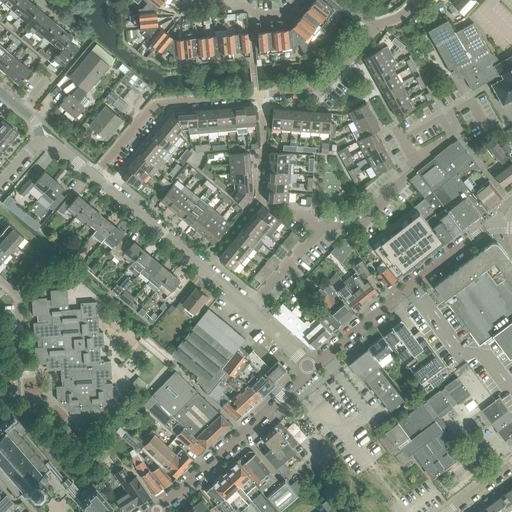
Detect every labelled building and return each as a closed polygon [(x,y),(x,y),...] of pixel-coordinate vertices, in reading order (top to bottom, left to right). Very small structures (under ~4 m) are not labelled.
[(4,0),(3,2),(11,9),(18,0),(4,0)] [(18,0),(11,9),(19,16),(31,3),(27,0),(18,0)] [(143,0),(147,3),(148,4),(148,3),(156,10),(163,1),(161,0),(143,0)] [(339,8),(329,0),(327,3),(323,0),(314,0),(313,2),(309,0),(302,0),(302,1),(309,7),(299,19),(292,13),(288,18),(295,24),(290,29),(283,30),(282,21),(276,22),(276,31),(261,32),(260,23),(254,24),(254,32),(258,32),(259,44),(255,44),(256,56),(260,56),(260,54),(293,52),(293,47),(304,41),(307,44),(335,11),(336,12),(339,8)] [(478,3),(474,0),(455,0),(452,4),(465,16),(478,3)] [(19,16),(28,23),(39,10),(31,3),(19,16)] [(147,3),(142,8),(138,8),(139,15),(133,15),(133,21),(157,18),(156,10),(148,3),(148,4),(147,3)] [(33,34),(34,33),(47,17),(39,10),(28,23),(32,27),(29,30),(33,34)] [(42,40),(44,37),(56,24),(47,17),(34,33),(42,40)] [(134,26),(140,26),(140,31),(145,31),(150,35),(151,34),(158,27),(158,26),(157,18),(133,21),(134,26)] [(447,21),(428,31),(452,75),(458,71),(460,75),(463,74),(472,91),(495,78),(497,82),(491,85),(502,106),(511,100),(511,56),(496,65),(495,63),(497,62),(494,57),(493,58),(473,23),(454,34),(447,21)] [(44,37),(53,44),(64,31),(56,24),(44,37)] [(151,34),(150,35),(146,40),(151,44),(147,48),(151,52),(166,33),(158,27),(151,34)] [(69,42),(73,38),(64,31),(53,44),(60,51),(61,51),(68,42),(69,42)] [(222,54),(223,59),(228,59),(226,35),(225,31),(214,32),(215,36),(217,54),(222,54)] [(10,33),(7,37),(13,41),(16,38),(10,33)] [(155,55),(158,50),(163,54),(167,49),(167,50),(168,49),(168,48),(174,40),(166,33),(151,52),(154,54),(155,55)] [(201,56),(202,61),(206,61),(204,37),(204,33),(193,34),(195,56),(201,56)] [(243,52),(244,57),(250,57),(247,33),(236,34),(238,52),(243,52)] [(190,63),(190,57),(195,56),(193,34),(182,35),(183,39),(185,63),(190,63)] [(233,58),(232,53),(238,52),(236,34),(226,35),(228,59),(233,58)] [(212,60),(211,55),(217,54),(215,36),(204,37),(206,61),(212,60)] [(395,38),(392,42),(397,46),(400,42),(395,38)] [(173,54),(173,59),(179,58),(180,64),(185,63),(183,39),(175,40),(174,40),(168,48),(168,49),(167,50),(173,54)] [(77,49),(69,42),(68,42),(61,51),(60,51),(57,55),(66,63),(77,49)] [(402,50),(405,46),(400,42),(397,46),(402,50)] [(68,95),(59,105),(75,119),(84,108),(84,107),(88,103),(89,101),(84,97),(87,93),(110,67),(109,66),(115,59),(97,44),(91,51),(69,77),(78,85),(79,86),(70,96),(68,95)] [(387,46),(382,49),(364,59),(369,68),(392,54),(387,46)] [(8,47),(5,50),(0,56),(0,68),(2,70),(13,57),(9,53),(11,50),(8,47)] [(27,47),(24,51),(29,55),(32,52),(27,47)] [(374,76),(392,66),(397,63),(392,54),(369,68),(374,76)] [(2,70),(11,77),(22,64),(13,57),(2,70)] [(122,63),(118,68),(125,74),(122,79),(122,80),(140,94),(147,85),(148,85),(122,63)] [(19,84),(30,71),(22,64),(11,77),(19,84)] [(374,76),(378,84),(396,75),(392,66),(374,76)] [(378,84),(383,93),(401,83),(396,75),(378,84)] [(72,93),(77,86),(72,82),(66,89),(72,93)] [(383,93),(388,102),(406,92),(401,83),(383,93)] [(388,102),(392,110),(410,100),(406,92),(388,102)] [(122,114),(128,107),(111,93),(105,100),(122,114)] [(397,118),(415,108),(410,100),(392,110),(397,118)] [(348,113),(353,122),(371,112),(366,103),(348,113)] [(246,127),(256,126),(254,106),(244,107),(246,127)] [(107,141),(123,122),(105,107),(89,125),(107,141)] [(235,108),(237,132),(237,134),(246,133),(246,127),(244,107),(235,108)] [(225,108),(215,109),(218,133),(227,132),(225,108)] [(227,132),(237,132),(235,108),(225,108),(227,132)] [(215,109),(206,110),(208,134),(218,133),(215,109)] [(273,109),(271,129),(281,130),(282,110),(273,109)] [(206,110),(196,111),(198,135),(208,134),(206,110)] [(281,130),(291,131),(292,111),(282,110),(281,130)] [(188,130),(188,136),(198,135),(196,111),(187,112),(188,130)] [(291,131),(300,131),(301,111),(292,111),(291,131)] [(300,131),(310,132),(311,112),(301,111),(300,131)] [(182,130),(188,130),(187,112),(173,113),(182,131),(182,130)] [(310,132),(319,133),(321,113),(311,112),(310,132)] [(353,122),(348,125),(353,133),(376,120),(371,112),(353,122)] [(173,113),(164,124),(177,135),(178,135),(182,131),(173,113)] [(330,124),(331,113),(321,113),(319,133),(329,134),(330,131),(330,124)] [(19,132),(0,116),(0,132),(11,142),(19,132)] [(375,132),(380,129),(376,120),(353,133),(357,141),(362,138),(375,132)] [(157,131),(173,144),(177,147),(183,140),(179,137),(180,137),(178,135),(177,135),(164,124),(157,131)] [(157,131),(151,139),(167,152),(173,144),(157,131)] [(0,132),(0,148),(3,151),(11,142),(0,132)] [(357,141),(362,150),(380,140),(375,132),(362,138),(357,141)] [(151,139),(145,147),(161,159),(167,152),(151,139)] [(362,150),(367,158),(384,149),(380,140),(362,150)] [(461,230),(503,198),(457,140),(451,145),(416,173),(417,174),(409,180),(424,199),(432,193),(461,230)] [(511,179),(511,163),(511,162),(506,157),(496,144),(489,150),(498,162),(499,161),(505,169),(494,177),(502,187),(511,179)] [(506,155),(511,151),(506,144),(501,148),(506,155)] [(164,162),(161,159),(145,147),(139,154),(158,169),(164,162)] [(192,153),(187,149),(183,153),(189,158),(192,153)] [(367,158),(371,167),(389,157),(384,149),(367,158)] [(249,153),(229,154),(229,165),(250,163),(249,153)] [(289,164),(290,154),(270,153),(269,163),(289,164)] [(133,161),(149,174),(152,177),(158,169),(139,154),(133,161)] [(178,160),(183,164),(186,161),(181,156),(178,160)] [(376,175),(394,165),(389,157),(371,167),(376,175)] [(142,181),(149,174),(133,161),(127,168),(142,181)] [(229,165),(230,174),(251,172),(250,163),(229,165)] [(292,164),(289,164),(269,163),(268,172),(292,174),(292,164)] [(181,167),(177,164),(173,169),(177,172),(181,167)] [(358,166),(353,169),(356,175),(361,172),(358,166)] [(192,167),(188,171),(194,176),(197,172),(192,167)] [(204,167),(201,171),(206,175),(209,172),(204,167)] [(121,176),(136,189),(140,192),(146,184),(142,181),(127,168),(121,176)] [(169,174),(172,177),(177,172),(173,169),(169,174)] [(30,179),(18,192),(24,197),(31,188),(40,196),(43,193),(54,180),(44,172),(35,183),(30,179)] [(199,180),(202,176),(197,172),(194,176),(199,180)] [(211,180),(215,176),(209,172),(206,175),(211,180)] [(251,182),(251,172),(230,174),(231,184),(234,184),(251,182)] [(268,182),(288,183),(291,183),(292,174),(268,172),(268,182)] [(40,196),(37,200),(47,208),(48,207),(53,211),(64,197),(60,194),(64,189),(54,180),(43,193),(40,196)] [(160,200),(168,207),(185,186),(177,180),(160,200)] [(170,183),(167,180),(162,185),(166,189),(170,183)] [(207,180),(203,184),(206,186),(209,188),(212,184),(211,184),(207,180)] [(234,184),(234,190),(252,196),(251,182),(234,184)] [(287,193),(288,183),(268,182),(267,192),(287,193)] [(214,193),(217,189),(211,184),(212,184),(209,188),(214,193)] [(185,186),(168,207),(175,213),(192,192),(185,186)] [(230,195),(243,207),(252,196),(234,190),(230,195)] [(175,213),(183,219),(200,198),(192,192),(175,213)] [(266,201),(289,203),(290,193),(287,193),(267,192),(266,201)] [(221,193),(218,197),(223,201),(226,197),(221,193)] [(453,236),(461,230),(432,193),(424,199),(453,236)] [(9,195),(2,203),(6,206),(12,211),(17,205),(18,204),(16,202),(13,199),(9,195)] [(158,199),(154,195),(150,201),(154,204),(158,199)] [(69,197),(57,210),(63,215),(67,210),(76,217),(87,204),(78,196),(74,201),(69,197)] [(228,205),(232,201),(226,197),(223,201),(228,205)] [(183,219),(190,225),(207,204),(200,198),(183,219)] [(419,213),(444,243),(453,236),(424,199),(414,207),(419,213)] [(76,217),(74,220),(78,223),(80,221),(85,225),(96,211),(87,204),(76,217)] [(190,225),(198,231),(214,210),(207,204),(190,225)] [(238,213),(241,209),(236,205),(233,209),(238,213)] [(282,223),(262,206),(255,214),(276,230),(282,223)] [(198,231),(205,237),(222,216),(214,210),(198,231)] [(96,211),(85,225),(88,228),(91,225),(96,230),(105,219),(96,211)] [(438,247),(443,243),(419,213),(374,248),(397,279),(403,274),(404,274),(428,255),(438,247)] [(250,221),(265,234),(270,238),(276,230),(255,214),(250,221)] [(205,237),(213,243),(229,224),(221,217),(222,216),(205,237)] [(96,230),(93,234),(97,238),(100,233),(106,238),(115,227),(105,219),(96,230)] [(36,220),(31,226),(36,230),(41,224),(36,220)] [(259,241),(265,234),(250,221),(243,228),(259,241)] [(1,233),(16,246),(20,250),(28,242),(9,224),(1,233)] [(106,238),(103,241),(112,249),(108,253),(113,257),(125,244),(120,240),(124,235),(115,227),(106,238)] [(253,249),(257,252),(263,245),(259,241),(243,228),(237,236),(253,249)] [(298,241),(300,238),(292,231),(289,234),(298,241)] [(1,233),(0,234),(0,246),(9,254),(16,246),(1,233)] [(237,236),(231,243),(246,256),(253,249),(237,236)] [(354,248),(349,240),(343,239),(330,253),(341,264),(354,248)] [(61,240),(58,243),(65,249),(68,245),(61,240)] [(125,244),(113,257),(118,261),(122,257),(131,264),(143,250),(133,243),(129,248),(125,244)] [(231,243),(225,251),(240,264),(246,256),(231,243)] [(438,283),(437,291),(472,337),(479,346),(494,334),(511,321),(511,264),(498,247),(496,245),(493,243),(490,244),(472,258),(438,283)] [(71,254),(74,251),(68,245),(65,249),(71,254)] [(0,246),(0,260),(2,262),(9,254),(0,246)] [(131,264),(130,265),(140,273),(152,258),(143,250),(131,264)] [(36,264),(43,255),(38,251),(31,259),(36,264)] [(218,258),(234,271),(240,264),(225,251),(218,258)] [(84,258),(77,253),(74,256),(81,262),(84,258)] [(152,258),(140,273),(149,280),(161,266),(152,258)] [(24,267),(28,271),(36,264),(31,259),(27,264),(24,267)] [(363,279),(371,274),(363,262),(355,267),(363,279)] [(370,262),(366,265),(371,271),(374,269),(370,262)] [(397,280),(382,262),(375,267),(379,274),(377,276),(386,288),(397,280)] [(161,266),(149,280),(153,284),(158,288),(161,284),(170,274),(161,266)] [(24,267),(21,271),(16,275),(21,280),(28,271),(24,267)] [(355,273),(351,277),(361,288),(370,300),(378,293),(368,281),(365,284),(355,273)] [(161,284),(158,288),(167,296),(164,299),(169,304),(176,296),(181,290),(176,286),(180,282),(170,274),(161,284)] [(14,288),(17,284),(21,280),(16,275),(9,284),(14,288)] [(81,283),(73,277),(66,285),(73,292),(81,283)] [(343,283),(346,286),(363,306),(370,300),(361,288),(351,277),(343,283)] [(119,297),(122,293),(125,291),(117,284),(112,291),(119,297)] [(340,299),(328,285),(323,290),(326,292),(337,302),(340,299)] [(338,292),(345,300),(344,300),(355,313),(363,306),(346,286),(338,292)] [(208,298),(196,288),(187,298),(185,297),(175,308),(181,313),(185,308),(193,315),(208,298)] [(46,298),(31,299),(33,316),(36,316),(37,323),(33,324),(34,341),(37,340),(38,348),(34,348),(35,365),(46,364),(50,364),(50,367),(60,367),(60,370),(61,382),(63,382),(64,386),(56,386),(57,401),(70,412),(72,414),(99,413),(99,412),(112,398),(111,384),(104,384),(103,380),(105,380),(111,379),(110,362),(103,362),(103,360),(100,360),(99,348),(103,348),(103,333),(98,333),(97,318),(95,319),(93,298),(80,299),(81,310),(76,310),(68,310),(66,290),(49,291),(50,301),(46,301),(46,298)] [(125,291),(122,293),(129,299),(126,302),(128,304),(131,301),(134,297),(125,290),(125,291)] [(326,292),(319,299),(327,308),(329,311),(331,310),(333,311),(331,313),(341,324),(353,314),(343,302),(339,305),(336,302),(337,302),(326,292)] [(126,302),(129,299),(122,293),(119,297),(126,302)] [(131,301),(128,304),(135,309),(138,306),(131,301)] [(308,323),(305,322),(303,324),(297,318),(296,319),(281,306),(272,315),(310,349),(314,350),(330,335),(319,323),(316,319),(313,322),(310,325),(308,323)] [(138,312),(142,316),(145,319),(152,324),(154,321),(158,316),(154,313),(150,318),(145,314),(146,312),(142,308),(138,312)] [(319,315),(333,331),(341,324),(331,313),(333,311),(331,310),(329,311),(327,308),(319,315)] [(239,347),(245,340),(208,309),(171,355),(197,377),(196,379),(208,395),(216,387),(215,386),(227,373),(222,369),(237,350),(239,347)] [(511,321),(494,334),(492,336),(509,359),(511,357),(511,358),(511,321)] [(445,366),(423,337),(418,341),(403,322),(393,330),(413,357),(416,361),(408,367),(421,385),(440,370),(441,370),(445,366)] [(393,330),(385,336),(408,367),(416,361),(413,357),(393,330)] [(167,367),(174,360),(144,334),(142,337),(137,342),(167,367)] [(383,338),(368,349),(369,350),(368,350),(380,365),(380,364),(391,355),(389,353),(393,350),(383,338)] [(273,383),(286,371),(277,361),(269,369),(252,351),(248,354),(239,347),(237,350),(247,360),(246,360),(252,366),(253,366),(265,378),(267,377),(273,383)] [(350,363),(349,364),(358,376),(361,380),(362,379),(387,412),(406,397),(380,364),(380,365),(368,350),(368,349),(350,363)] [(234,378),(246,360),(247,360),(237,350),(222,369),(227,373),(234,378)] [(246,382),(249,384),(248,385),(262,397),(274,385),(273,383),(267,377),(265,378),(253,366),(252,366),(248,370),(253,374),(246,382)] [(156,400),(172,416),(186,429),(211,405),(175,371),(151,395),(156,400)] [(385,434),(378,438),(391,455),(393,454),(402,466),(411,460),(408,456),(412,453),(432,480),(463,457),(444,431),(445,429),(446,427),(445,425),(439,417),(453,408),(452,407),(456,404),(457,405),(470,394),(458,378),(444,388),(445,389),(441,392),(440,391),(426,401),(427,402),(423,405),(422,404),(409,414),(410,415),(398,424),(397,423),(384,433),(385,434)] [(248,385),(247,387),(231,401),(237,406),(234,409),(241,416),(262,397),(248,385)] [(221,406),(227,401),(229,399),(216,387),(208,395),(221,406)] [(146,394),(140,402),(148,409),(156,400),(151,395),(148,392),(147,393),(146,394)] [(499,398),(482,410),(492,423),(509,446),(511,443),(511,415),(510,416),(507,412),(508,411),(499,398)] [(148,409),(147,409),(164,425),(169,420),(172,416),(156,400),(148,409)] [(221,406),(236,420),(241,416),(234,409),(227,401),(221,406)] [(37,403),(33,407),(41,414),(44,410),(37,403)] [(230,424),(218,412),(211,405),(186,429),(205,447),(230,424)] [(75,493),(68,485),(71,483),(67,478),(64,480),(25,434),(27,432),(12,415),(0,424),(0,477),(16,496),(20,493),(23,496),(28,497),(32,494),(35,498),(38,496),(44,503),(51,497),(45,490),(48,488),(44,483),(48,480),(48,475),(51,472),(60,483),(61,483),(72,496),(75,493)] [(174,434),(197,455),(205,447),(186,429),(172,416),(169,420),(164,425),(174,434)] [(274,427),(262,438),(270,448),(264,454),(273,465),(275,469),(295,452),(292,448),(298,443),(280,422),(274,427)] [(153,434),(146,441),(145,442),(135,434),(132,438),(119,426),(115,431),(135,448),(133,449),(136,452),(142,448),(143,447),(165,467),(175,454),(153,434)] [(113,432),(105,442),(109,445),(117,436),(113,432)] [(109,445),(105,442),(94,454),(98,458),(109,445)] [(133,449),(130,451),(133,459),(138,456),(136,452),(133,449)] [(176,477),(192,460),(183,451),(178,457),(175,454),(165,467),(176,477)] [(241,458),(237,462),(250,477),(249,478),(276,510),(277,509),(279,511),(280,511),(299,496),(290,485),(285,479),(280,483),(255,454),(248,460),(245,456),(242,459),(241,458)] [(172,480),(153,461),(148,457),(144,461),(151,471),(163,487),(172,480)] [(153,493),(161,488),(147,468),(144,470),(140,462),(138,459),(133,462),(139,473),(139,474),(153,493)] [(236,463),(222,475),(229,483),(233,480),(239,487),(237,489),(240,487),(261,511),(273,511),(276,510),(249,478),(250,477),(237,462),(236,463)] [(148,497),(135,477),(130,481),(122,469),(114,474),(125,489),(127,492),(128,491),(139,503),(148,497)] [(110,473),(105,477),(111,484),(116,480),(110,473)] [(222,475),(212,484),(236,511),(248,511),(245,508),(249,504),(236,490),(237,489),(239,487),(233,480),(229,483),(222,475)] [(297,480),(290,485),(299,496),(306,490),(297,480)] [(112,507),(92,484),(84,491),(84,490),(80,493),(78,491),(75,493),(72,496),(85,511),(110,511),(112,511),(112,507)] [(212,487),(206,493),(216,504),(215,505),(220,511),(236,511),(212,484),(211,485),(212,487)] [(126,491),(113,499),(121,511),(125,511),(137,505),(139,503),(128,491),(127,492),(125,489),(126,491)] [(511,507),(511,496),(508,491),(499,498),(508,510),(511,507)] [(0,511),(4,511),(13,503),(6,495),(0,501),(0,511)] [(499,498),(489,506),(493,511),(505,511),(508,510),(499,498)] [(331,505),(326,499),(321,503),(326,509),(331,505)] [(211,511),(201,500),(194,506),(199,511),(211,511)]
